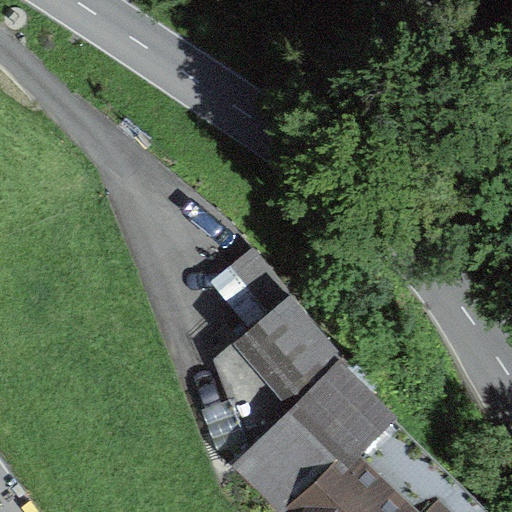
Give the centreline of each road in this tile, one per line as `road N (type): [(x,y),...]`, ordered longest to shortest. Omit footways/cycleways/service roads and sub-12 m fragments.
road 1 (tertiary): [(511,387),(446,288),(394,236),(208,90),(71,0)]
road 2 (tertiary): [(403,0),(434,33),(511,87)]
